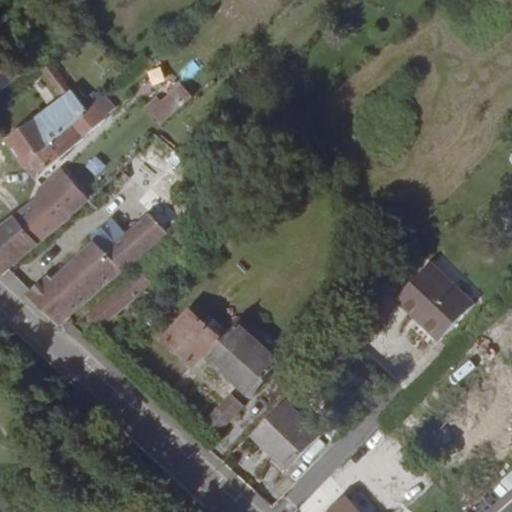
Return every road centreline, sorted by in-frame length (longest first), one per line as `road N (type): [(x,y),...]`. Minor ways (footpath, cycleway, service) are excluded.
road 1 (tertiary): [(0,293),(237,511)]
road 2 (unknown): [(286,511),(435,364)]
